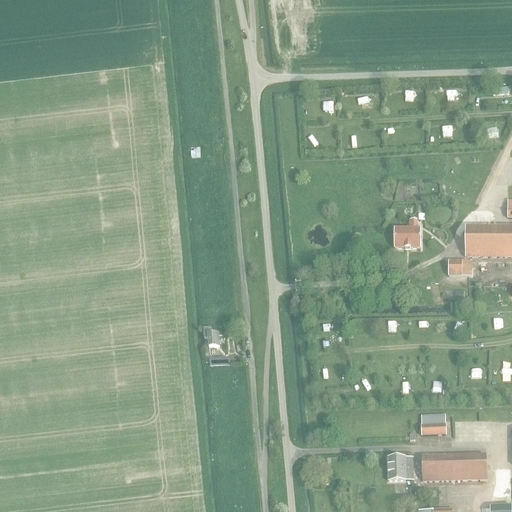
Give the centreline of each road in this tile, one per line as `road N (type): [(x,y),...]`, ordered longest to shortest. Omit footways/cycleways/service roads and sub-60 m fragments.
road 1 (unclassified): [(261,472),(217,0)]
road 2 (track): [(511,139),(439,258),(393,278),(271,287)]
road 3 (unclassified): [(253,79),(511,72)]
road 4 (unclassified): [(274,316),(253,79)]
road 5 (unclassified): [(293,511),(274,316)]
road 6 (unclassified): [(261,472),(274,316)]
